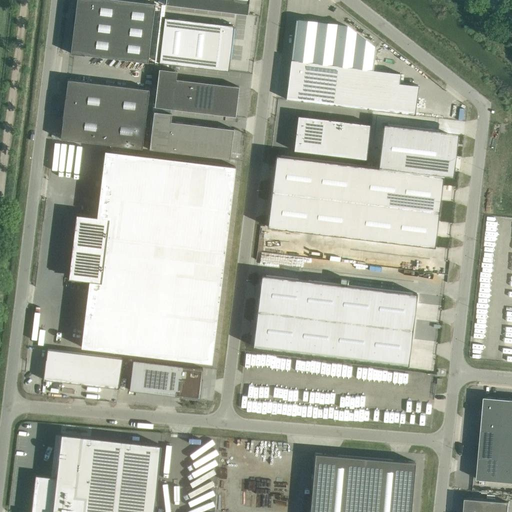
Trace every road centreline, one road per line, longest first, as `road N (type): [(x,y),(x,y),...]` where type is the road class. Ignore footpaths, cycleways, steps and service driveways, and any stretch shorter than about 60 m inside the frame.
road 1 (unclassified): [(350,0),(483,104),(454,372)]
road 2 (unclassified): [(224,423),(275,0)]
road 3 (unclassified): [(7,406),(57,0)]
road 4 (unclassified): [(224,423),(447,441)]
road 5 (unclassified): [(7,406),(224,423)]
road 6 (track): [(23,0),(0,188)]
